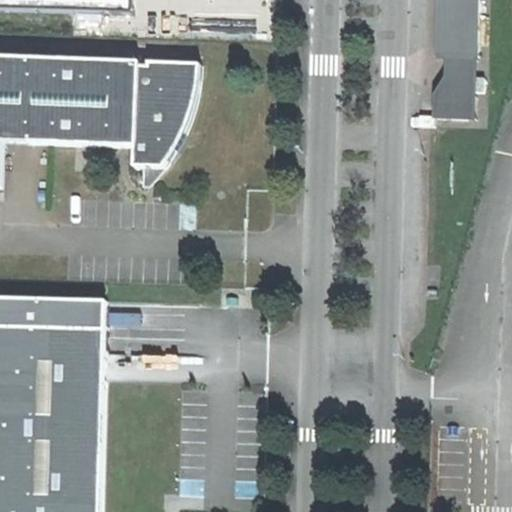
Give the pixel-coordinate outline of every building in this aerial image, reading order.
[(0,0),(0,7),(133,11),(133,0),(0,0)] [(478,0),(443,0),(441,56),(481,57),(484,0),(478,0)] [(481,57),(441,56),(440,95),(471,96),(474,91),(468,91),(469,79),(477,79),(481,57)] [(145,64),(0,58),(0,189),(5,189),(7,145),(26,145),(50,146),(138,150),(138,170),(148,170),(168,171),(179,153),(181,154),(205,67),(152,64),(152,68),(145,68),(145,64)] [(469,79),(468,91),(474,91),(489,91),(489,80),(477,79),(469,79)] [(471,96),(440,95),(440,118),(471,120),(471,96)] [(168,171),(148,170),(147,190),(154,190),(168,174),(181,154),(179,153),(168,171)] [(0,329),(110,332),(111,304),(0,300),(0,329)] [(110,332),(0,329),(0,511),(105,511),(107,451),(109,382),(110,332)]
